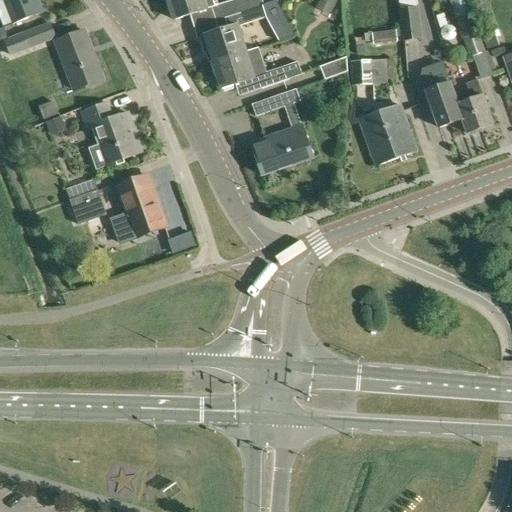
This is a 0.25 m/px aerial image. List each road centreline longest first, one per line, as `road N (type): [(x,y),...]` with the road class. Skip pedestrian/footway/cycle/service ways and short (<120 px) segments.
road 1 (tertiary): [(282,263),(240,217),(166,78),(109,0)]
road 2 (secondary): [(0,414),(270,420)]
road 3 (secondary): [(282,263),(315,241),(511,170)]
road 4 (secondary): [(270,420),(511,434)]
road 5 (secondary): [(511,393),(272,366)]
road 6 (secondary): [(169,363),(0,364)]
road 7 (secondary): [(280,283),(230,340),(169,363)]
